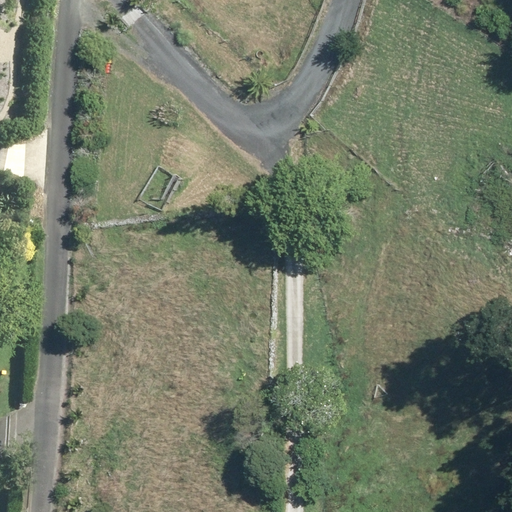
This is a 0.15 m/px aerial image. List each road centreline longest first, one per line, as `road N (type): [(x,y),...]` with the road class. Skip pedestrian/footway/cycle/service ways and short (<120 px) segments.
road 1 (residential): [(65,0),(39,511)]
road 2 (unknown): [(259,108),(274,511)]
